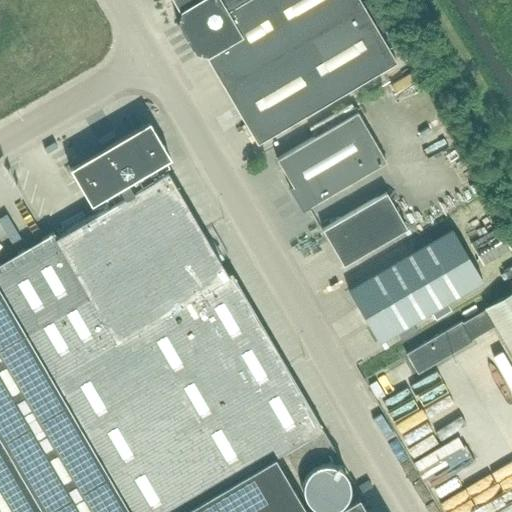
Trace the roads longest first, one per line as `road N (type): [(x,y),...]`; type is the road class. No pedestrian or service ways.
road 1 (unclassified): [(413,511),(151,56)]
road 2 (unclassified): [(0,145),(151,56)]
